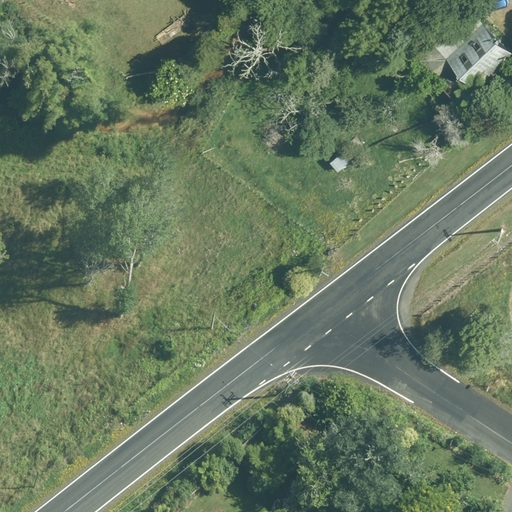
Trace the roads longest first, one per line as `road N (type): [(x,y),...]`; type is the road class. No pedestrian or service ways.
road 1 (tertiary): [(62,511),(326,307)]
road 2 (tertiary): [(326,307),(511,165)]
road 3 (unclassified): [(326,307),(344,329),(511,436)]
